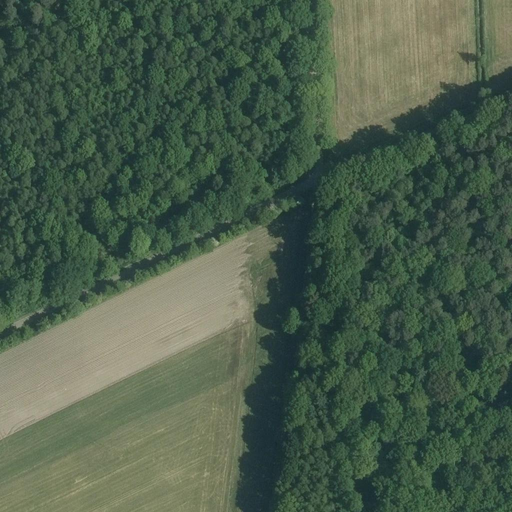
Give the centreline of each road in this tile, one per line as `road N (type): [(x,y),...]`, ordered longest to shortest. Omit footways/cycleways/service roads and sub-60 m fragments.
road 1 (unclassified): [(0,334),(297,190),(511,102)]
road 2 (track): [(310,0),(318,181),(278,511)]
road 3 (track): [(294,379),(511,383)]
